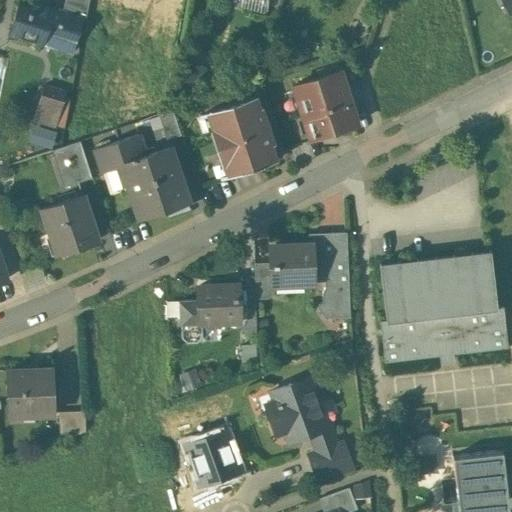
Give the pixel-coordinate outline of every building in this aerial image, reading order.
[(61,11),(26,0),(19,0),(9,33),(69,52),(80,18),(80,17),(61,11)] [(88,0),(64,0),(61,11),(80,17),(80,18),(84,19),(88,0)] [(115,62),(161,48),(147,2),(153,0),(131,0),(133,5),(101,15),(115,62)] [(511,0),(503,0),(510,11),(511,10),(511,0)] [(178,72),(188,83),(205,66),(195,56),(178,72)] [(339,70),(292,85),(309,138),(356,123),(339,70)] [(65,92),(43,85),(38,102),(59,109),(65,92)] [(255,96),(209,111),(215,129),(210,131),(221,164),(226,162),(230,174),(275,159),(270,144),(273,143),(261,107),(259,108),(255,96)] [(172,110),(157,115),(168,147),(169,147),(167,139),(180,135),(172,110)] [(137,134),(94,148),(101,170),(120,164),(120,163),(144,155),(137,134)] [(79,140),(51,150),(62,186),(91,177),(79,140)] [(144,155),(120,163),(120,164),(137,217),(187,200),(169,147),(168,147),(144,155)] [(81,194),(41,208),(56,253),(97,240),(81,194)] [(309,245),(271,247),(271,262),(272,283),(273,283),(305,281),(305,276),(323,275),(347,274),(345,232),(329,232),(330,252),(309,253),(309,245)] [(489,250),(378,263),(385,320),(379,321),(384,361),(501,345),(496,304),(489,250)] [(271,262),(253,263),(253,268),(253,275),(254,298),(265,298),(271,295),(274,289),(273,283),(272,283),(271,262)] [(347,274),(323,275),(324,280),(323,280),(324,287),(322,291),(321,294),(321,298),(321,302),(316,306),(325,319),(331,315),(335,317),(340,317),(349,317),(347,274)] [(253,275),(234,276),(235,284),(236,284),(237,307),(254,306),(254,298),(253,275)] [(305,283),(278,284),(278,291),(305,289),(305,283)] [(235,284),(197,286),(197,299),(197,300),(179,301),(179,322),(200,321),(238,320),(237,307),(236,284),(235,284)] [(200,321),(179,322),(180,337),(186,342),(196,342),(201,336),(200,321)] [(51,369),(5,371),(6,411),(34,410),(34,413),(53,412),(51,369)] [(307,377),(270,390),(275,404),(265,408),(275,433),(284,430),(288,441),(307,434),(325,427),(325,426),(307,377)] [(83,410),(57,411),(59,440),(84,431),(83,410)] [(325,427),(307,434),(314,453),(335,445),(328,425),(325,426),(325,427)] [(181,443),(196,487),(240,472),(225,428),(181,443)] [(314,453),(308,455),(317,478),(350,466),(342,443),(335,445),(314,453)] [(507,511),(501,452),(453,457),(458,511),(507,511)] [(348,487),(317,498),(322,511),(325,511),(334,509),(334,511),(346,511),(356,509),(348,487)]
